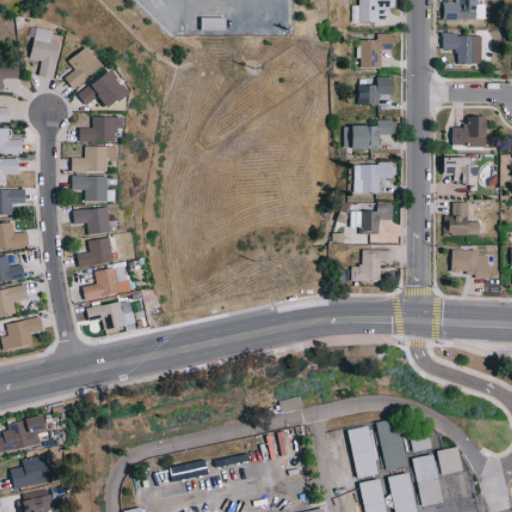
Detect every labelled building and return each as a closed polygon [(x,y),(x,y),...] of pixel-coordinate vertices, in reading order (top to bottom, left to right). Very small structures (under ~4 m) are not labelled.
[(376,21),(375,8),(389,7),(388,0),(356,0),(357,5),(351,5),(351,22),(376,21)] [(483,4),(474,3),(474,0),(454,0),(454,1),(439,1),(439,18),(483,19),(483,4)] [(55,41),(46,39),(48,30),(32,26),(24,58),(38,61),(35,75),(47,78),(55,41)] [(357,39),(358,66),(378,66),(378,49),(389,49),(389,33),(372,33),(373,39),(357,39)] [(478,34),(438,33),(437,49),(453,49),(453,63),(477,63),(478,34)] [(69,69),(59,78),(68,88),(95,64),(78,45),(62,60),(69,69)] [(0,77),(14,77),(13,63),(0,62),(0,77)] [(81,104),(90,97),(99,107),(119,91),(101,68),(71,92),(81,104)] [(111,141),(112,128),(118,128),(118,116),(88,115),(88,127),(74,127),(74,140),(111,141)] [(482,116),(462,116),(462,127),(448,127),(448,145),(482,145),(482,116)] [(388,119),(372,119),(371,125),(344,125),(343,147),(376,148),(376,134),(387,134),(388,119)] [(6,129),(0,128),(0,151),(18,152),(19,139),(6,138),(6,129)] [(103,171),(103,156),(113,157),(113,146),(82,145),(81,157),(67,157),(66,170),(103,171)] [(461,156),(446,157),(447,185),(473,183),(472,164),(462,164),(461,156)] [(15,159),(0,158),(0,172),(15,173),(15,159)] [(392,163),(351,163),(351,192),(376,192),(377,177),(391,177),(392,163)] [(103,175),(67,175),(67,189),(82,189),(82,200),(103,201),(103,175)] [(21,189),(0,188),(0,213),(9,213),(9,203),(22,202),(21,189)] [(464,202),(447,202),(448,235),(476,234),(475,221),(464,222),(464,202)] [(375,233),(375,220),(388,219),(388,204),(372,204),(372,210),(347,211),(347,227),(356,227),(356,233),(375,233)] [(69,223),(84,223),(84,232),(106,232),(105,207),(69,208),(69,223)] [(0,222),(0,247),(24,246),(23,232),(10,232),(10,222),(0,222)] [(74,253),(74,265),(109,263),(107,238),(85,239),(86,252),(74,253)] [(349,280),(378,280),(378,264),(389,264),(389,249),(358,250),(359,265),(348,265),(349,280)] [(484,276),(485,255),(475,255),(475,249),(447,249),(446,275),(484,276)] [(0,280),(21,278),(19,264),(6,266),(5,255),(0,255),(0,280)] [(126,290),(121,265),(90,271),(93,283),(77,286),(79,299),(126,290)] [(25,297),(22,284),(0,288),(0,315),(13,312),(11,300),(25,297)] [(100,329),(131,323),(127,299),(81,308),(83,321),(98,319),(100,329)] [(29,343),(27,332),(39,330),(36,316),(3,323),(6,336),(0,336),(0,342),(1,348),(29,343)] [(0,449),(40,443),(35,416),(4,421),(6,432),(0,433),(0,449)] [(408,473),(388,474),(378,432),(378,430),(398,426),(399,432),(408,470),(408,473)] [(431,457),(411,457),(409,433),(429,432),(431,457)] [(339,511),(336,493),(326,443),(347,438),(369,433),(379,482),(356,485),(358,493),(361,511),(339,511)] [(310,507),(287,511),(287,509),(284,494),(275,440),(286,438),(295,437),(307,494),(310,507)] [(440,475),(435,451),(455,446),(460,471),(440,475)] [(409,457),(418,506),(439,502),(430,453),(409,457)] [(4,469),(9,489),(42,481),(35,456),(17,461),(19,466),(4,469)] [(161,511),(157,495),(154,480),(165,478),(226,464),(248,459),(257,494),(261,508),(241,511),(161,511)] [(413,511),(404,472),(384,476),(392,511),(413,511)] [(383,511),(377,478),(354,483),(359,511),(383,511)] [(49,511),(47,495),(16,499),(17,511),(49,511)]
